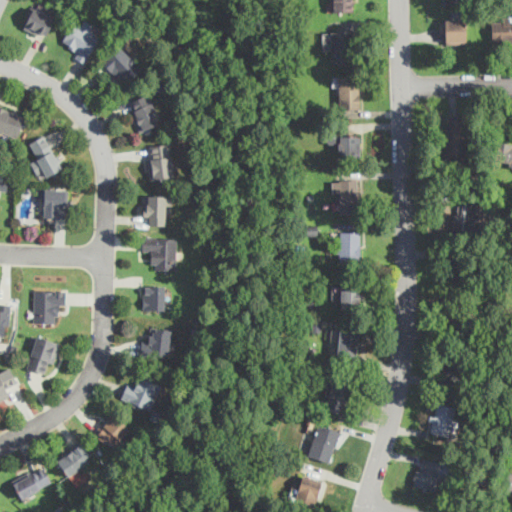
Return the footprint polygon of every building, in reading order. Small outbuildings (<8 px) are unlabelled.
[(333,0),(333,10),(353,10),(353,0),(333,0)] [(57,13),(35,2),(23,26),(45,37),(57,13)] [(104,33),(80,16),(60,43),(84,60),(104,33)] [(466,42),(466,18),(445,18),(445,42),(466,42)] [(511,22),(495,23),(495,42),(511,41),(511,22)] [(351,61),(351,28),(331,28),(331,61),(351,61)] [(101,61),(125,84),(142,67),(119,44),(101,61)] [(359,109),(359,75),(339,75),(339,109),(359,109)] [(140,131),(161,121),(147,92),(127,102),(140,131)] [(0,129),(17,137),(26,115),(0,104),(0,129)] [(444,123),(444,161),(466,161),(466,123),(444,123)] [(63,167),(44,133),(30,141),(38,157),(33,160),(43,179),(63,167)] [(339,134),(339,156),(360,156),(360,134),(339,134)] [(511,142),(496,141),(493,161),(511,163),(511,142)] [(173,176),(169,142),(149,145),(152,178),(173,176)] [(358,178),(334,178),(334,210),(358,210),(358,178)] [(0,189),(7,190),(8,181),(0,179),(0,189)] [(44,218),(65,218),(65,188),(44,188),(44,218)] [(166,224),(166,193),(144,193),(144,224),(166,224)] [(479,202),(455,200),(452,228),(476,231),(479,202)] [(361,230),(339,230),(339,259),(361,259),(361,230)] [(177,236),(142,236),(142,251),(151,251),(151,269),(177,269),(177,236)] [(450,247),(448,281),(474,283),(475,250),(450,247)] [(164,283),(143,283),(143,309),(164,309),(164,283)] [(341,285),(340,312),(359,312),(359,285),(341,285)] [(34,288),(34,322),(54,322),(54,310),(65,310),(65,288),(34,288)] [(0,334),(7,335),(9,302),(0,302),(0,334)] [(359,327),(339,326),(338,353),(358,354),(359,327)] [(170,327),(152,327),(152,336),(142,336),(141,355),(170,355),(170,327)] [(59,341),(36,334),(27,368),(44,372),(45,370),(51,371),(59,341)] [(447,358),(447,379),(464,379),(464,358),(447,358)] [(0,399),(11,393),(7,386),(17,380),(9,366),(0,370),(0,399)] [(121,397),(150,408),(160,383),(140,375),(136,384),(127,381),(121,397)] [(351,384),(333,379),(326,409),(344,414),(351,384)] [(428,429),(450,435),(457,407),(436,401),(428,429)] [(94,432),(110,448),(131,428),(115,411),(94,432)] [(340,428),(322,422),(311,455),(329,461),(340,428)] [(95,457),(84,440),(55,459),(66,476),(95,457)] [(413,485),(433,490),(441,461),(420,456),(413,485)] [(21,498),(52,482),(42,464),(12,480),(21,498)] [(294,500),(313,507),(322,479),(303,473),(294,500)]
